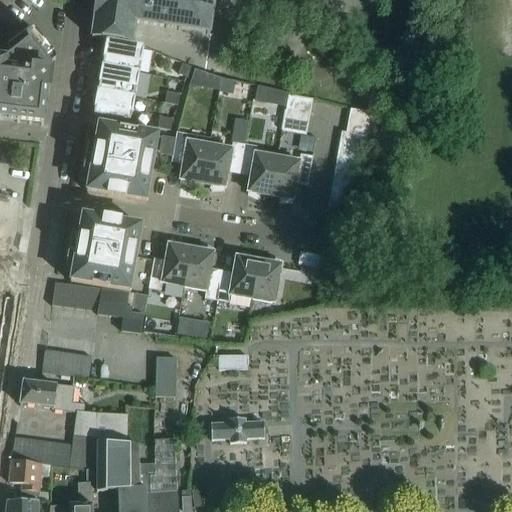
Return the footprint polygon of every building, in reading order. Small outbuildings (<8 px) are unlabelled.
[(209,35),(213,0),(95,0),(91,39),(131,44),(133,25),(208,35),(208,34),(209,35)] [(0,122),(42,127),(46,93),(48,93),(50,76),(48,75),(49,68),(44,61),(52,55),(32,30),(7,50),(12,57),(5,62),(0,61),(0,122)] [(101,67),(138,74),(143,48),(105,42),(102,60),(103,60),(102,67),(101,67)] [(182,65),(178,74),(190,79),(194,70),(182,65)] [(133,99),(138,74),(101,67),(97,85),(98,85),(97,92),(96,92),(133,99)] [(129,124),(133,99),(96,92),(93,110),(94,110),(93,118),(129,124)] [(166,93),(164,104),(177,106),(179,95),(166,93)] [(285,109),(309,113),(311,101),(287,97),(285,109)] [(307,125),(309,113),(285,109),(283,121),(307,125)] [(347,123),(377,128),(384,117),(349,111),(347,123)] [(159,118),(157,129),(169,131),(172,120),(159,118)] [(305,137),(307,125),(283,121),(281,133),(305,137)] [(370,139),(377,128),(347,123),(345,134),(370,139)] [(157,137),(98,127),(94,148),(88,147),(88,145),(87,145),(82,173),(83,173),(83,171),(89,172),(86,193),(145,204),(157,137)] [(345,134),(341,133),(338,145),(362,151),(370,139),(345,134)] [(202,186),(208,147),(186,143),(188,136),(176,134),(171,158),(183,160),(179,182),(180,182),(180,185),(190,190),(193,184),(202,186)] [(239,171),(244,146),(232,144),(230,151),(208,147),(202,186),(211,187),(211,193),(222,193),(223,189),(224,190),(228,168),(239,171)] [(360,162),(362,151),(338,145),(336,157),(360,162)] [(269,198),(276,159),(254,156),(256,148),(244,146),(239,171),(251,173),(247,194),(248,194),(247,197),(258,202),(260,196),(269,198)] [(276,159),(269,198),(278,199),(279,206),(290,205),(291,202),(292,202),(295,181),(307,183),(312,158),(299,156),(298,163),(276,159)] [(358,174),(360,162),(336,157),(334,169),(358,174)] [(356,185),(358,174),(334,169),(332,181),(356,185)] [(354,197),(356,185),(332,181),(330,193),(354,197)] [(352,209),(354,197),(330,193),(328,205),(352,209)] [(350,221),(352,209),(328,205),(326,217),(350,221)] [(141,228),(81,217),(78,238),(72,237),(72,235),(70,235),(65,262),(67,263),(67,261),(73,262),(70,283),(129,294),(141,228)] [(183,289),(190,250),(181,249),(180,243),(169,243),(168,247),(168,246),(164,268),(152,265),(148,290),(160,292),(161,285),(183,289)] [(334,260),(337,248),(312,243),(310,255),(334,260)] [(216,302),(220,278),(208,276),(212,255),(211,254),(212,251),(201,247),(199,252),(190,250),(183,289),(205,293),(204,300),(216,302)] [(324,258),(300,254),(297,266),(322,271),(324,258)] [(251,301),(258,263),(249,261),(248,255),(237,256),(236,259),(235,259),(232,280),(220,278),(216,302),(228,305),(229,297),(251,301)] [(258,263),(251,301),(273,305),(280,267),(279,266),(279,263),(269,259),(267,264),(258,263)] [(69,287),(54,285),(51,308),(66,310),(69,287)] [(81,312),(84,289),(69,287),(66,310),(81,312)] [(97,314),(99,291),(84,289),(81,312),(97,314)] [(109,319),(113,293),(99,291),(97,314),(96,317),(109,319)] [(123,310),(125,310),(127,295),(113,293),(109,319),(122,321),(123,310)] [(130,311),(125,310),(123,310),(122,321),(120,333),(140,336),(142,320),(129,318),(130,311)] [(52,376),(56,353),(44,352),(41,374),(52,376)] [(67,355),(64,354),(56,353),(52,376),(64,377),(67,355)] [(76,379),(79,357),(67,355),(64,377),(76,379)] [(87,381),(91,358),(79,357),(76,379),(87,381)] [(247,371),(246,357),(217,359),(217,372),(247,371)] [(174,399),(175,360),(155,360),(154,399),(174,399)] [(22,383),(19,406),(39,409),(51,411),(50,412),(75,416),(72,440),(71,448),(68,469),(85,471),(85,472),(94,473),(94,443),(126,446),(128,416),(83,413),(84,406),(72,405),(72,402),(74,389),(43,385),(39,384),(23,383),(22,383)] [(228,426),(210,427),(210,442),(229,441),(229,446),(246,445),(245,440),(264,439),(263,424),(245,425),(244,420),(228,421),(228,426)] [(165,431),(165,463),(184,463),(183,431),(165,431)] [(22,464),(25,441),(14,440),(10,462),(22,464)] [(33,465),(37,443),(25,441),(22,464),(33,465)] [(45,467),(48,444),(37,443),(33,465),(45,467)] [(138,447),(126,446),(94,443),(96,473),(95,491),(95,493),(117,492),(117,511),(145,511),(145,493),(145,490),(147,490),(147,476),(153,476),(153,465),(138,465),(138,447)] [(56,468),(60,446),(48,444),(45,467),(50,468),(50,467),(56,468)] [(68,469),(71,448),(60,446),(56,468),(68,469)] [(33,465),(22,464),(10,462),(8,484),(21,486),(18,502),(37,502),(39,478),(50,479),(50,468),(45,467),(33,465)] [(96,473),(94,473),(85,472),(86,485),(77,485),(78,507),(68,507),(68,508),(49,508),(48,511),(91,511),(91,491),(95,491),(96,473)] [(177,511),(176,492),(145,493),(145,511),(177,511)] [(181,511),(191,511),(191,508),(189,499),(181,499),(181,511)] [(36,511),(37,502),(18,502),(7,502),(5,511),(36,511)]
